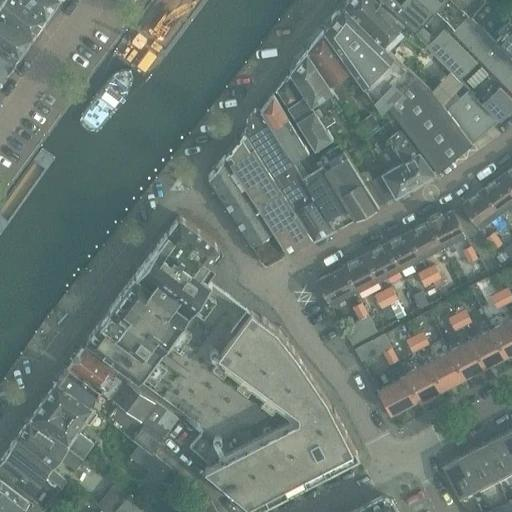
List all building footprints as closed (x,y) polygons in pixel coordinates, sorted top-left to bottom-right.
[(45,17),(22,0),(0,0),(0,14),(31,37),(45,17)] [(22,0),(45,17),(56,0),(22,0)] [(381,0),(348,0),(344,6),(387,49),(388,49),(388,48),(395,49),(400,44),(400,37),(414,50),(417,54),(426,46),(427,45),(423,41),(414,32),(412,30),(404,22),(381,0)] [(381,0),(404,22),(412,30),(414,32),(423,41),(427,45),(426,46),(455,76),(471,60),(443,32),(435,40),(420,25),(433,10),(434,9),(423,0),(381,0)] [(423,0),(434,9),(446,19),(454,29),(465,18),(464,17),(468,14),(453,0),(423,0)] [(453,0),(468,14),(469,14),(481,0),(453,0)] [(487,0),(481,0),(469,14),(511,55),(511,12),(507,17),(487,0)] [(342,9),(324,31),(350,69),(360,83),(362,86),(373,101),(382,113),(389,108),(437,172),(466,148),(471,144),(472,143),(445,109),(429,87),(388,49),(387,49),(344,6),(342,9)] [(31,37),(0,14),(0,44),(17,56),(31,37)] [(454,29),(452,31),(511,92),(511,55),(469,14),(468,14),(464,17),(465,18),(454,29)] [(350,69),(324,31),(307,53),(329,85),(340,103),(355,93),(352,89),(360,83),(350,69)] [(0,80),(17,56),(0,44),(0,80)] [(344,109),(340,103),(329,85),(307,53),(291,73),(325,127),(335,121),(332,116),(344,109)] [(477,85),(490,73),(483,66),(470,78),(477,85)] [(325,127),(291,73),(277,91),(315,150),(333,138),(327,128),(326,129),(324,127),(325,127)] [(511,98),(499,86),(482,103),(499,120),(511,107),(511,98)] [(468,90),(445,109),(472,143),(484,133),(495,124),(499,121),(499,120),(482,103),(481,104),(468,90)] [(283,145),(292,160),(308,150),(273,94),(261,110),(283,145)] [(281,188),(313,238),(334,227),(302,176),(292,160),(283,145),(261,110),(254,109),(245,121),(248,127),(245,131),(281,188)] [(364,171),(359,174),(360,175),(378,204),(379,205),(383,203),(384,202),(396,196),(410,188),(434,174),(400,130),(387,141),(404,163),(383,175),(382,176),(381,175),(373,180),(368,172),(364,171)] [(225,156),(287,252),(313,238),(281,188),(245,131),(225,156)] [(324,167),(356,215),(378,204),(346,153),(344,154),(336,143),(317,155),(322,164),(324,167)] [(209,177),(264,264),(287,252),(225,156),(209,177)] [(302,176),(334,227),(356,215),(324,167),(322,164),(302,176)] [(511,168),(501,176),(511,190),(511,168)] [(511,204),(511,190),(501,176),(481,191),(499,214),(511,204)] [(499,214),(481,191),(461,206),(478,229),(499,214)] [(466,236),(453,211),(442,217),(440,213),(426,220),(427,223),(441,249),(466,236)] [(328,399),(298,353),(277,327),(261,316),(260,317),(250,311),(210,282),(211,281),(207,278),(216,267),(209,262),(218,248),(214,241),(179,215),(168,231),(167,231),(166,233),(135,274),(109,309),(86,341),(139,380),(139,379),(199,424),(203,430),(190,447),(211,465),(204,468),(255,510),(359,457),(334,407),(333,408),(328,399)] [(441,249),(427,223),(408,233),(421,259),(441,249)] [(502,243),(494,232),(485,238),(494,250),(502,243)] [(421,259),(408,233),(386,244),(400,270),(421,259)] [(400,270),(386,244),(364,255),(378,282),(400,270)] [(477,258),(471,246),(462,250),(468,263),(477,258)] [(378,282),(364,255),(342,266),(343,268),(355,291),(356,293),(378,282)] [(441,278),(434,264),(426,268),(433,282),(441,278)] [(355,291),(343,268),(317,281),(329,305),(355,291)] [(433,282),(426,268),(417,273),(424,287),(433,282)] [(398,300),(391,286),(382,291),(390,305),(398,300)] [(511,301),(511,295),(507,287),(499,291),(506,305),(511,301)] [(390,305),(382,291),(374,295),(382,309),(390,305)] [(506,305),(499,291),(490,296),(497,309),(506,305)] [(377,331),(362,302),(352,307),(359,319),(348,325),(346,333),(353,345),(377,331)] [(472,322),(465,309),(457,313),(464,327),(472,322)] [(464,327),(457,313),(448,318),(455,331),(464,327)] [(511,352),(511,319),(492,330),(506,356),(511,352)] [(506,356),(492,330),(471,341),(485,367),(506,356)] [(430,345),(423,331),(414,335),(421,349),(430,345)] [(399,360),(384,333),(355,349),(361,360),(367,361),(383,353),(389,365),(399,360)] [(421,349),(414,335),(405,339),(412,353),(421,349)] [(485,367),(471,341),(449,352),(463,378),(485,367)] [(116,372),(82,346),(68,365),(102,390),(116,372)] [(463,378),(449,352),(428,363),(442,389),(463,378)] [(442,389),(428,363),(404,375),(405,377),(417,400),(419,403),(434,395),(433,394),(442,389)] [(176,417),(125,378),(116,372),(102,390),(99,394),(65,368),(56,381),(92,408),(149,452),(176,417)] [(417,400),(405,377),(378,390),(390,413),(417,400)] [(75,431),(92,408),(56,381),(29,419),(83,458),(93,445),(75,431)] [(83,458),(29,419),(16,436),(53,465),(58,458),(74,470),(83,458)] [(511,430),(497,438),(511,465),(511,430)] [(511,474),(511,465),(497,438),(479,447),(497,482),(511,474)] [(64,480),(14,439),(0,457),(0,475),(42,508),(64,480)] [(497,482),(479,447),(461,456),(479,491),(497,482)] [(479,491),(461,456),(442,466),(460,501),(479,491)] [(42,508),(0,475),(0,511),(44,511),(41,509),(42,508)] [(398,511),(390,496),(383,494),(364,504),(368,511),(398,511)] [(145,511),(127,496),(114,511),(145,511)] [(214,511),(208,501),(191,510),(192,511),(214,511)]
